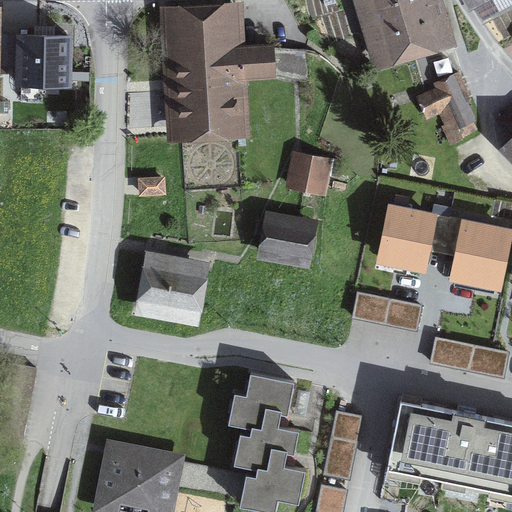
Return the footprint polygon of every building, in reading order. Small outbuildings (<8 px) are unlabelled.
[(365,0),(381,54),(418,43),(419,49),(449,41),(443,22),(438,23),(430,0),(365,0)] [(511,0),(472,0),(474,4),(476,3),(484,19),(511,4),(511,0)] [(292,37),(291,48),(273,47),(250,48),(250,53),(233,54),(231,12),(175,16),(181,129),(238,126),(235,76),(274,74),(309,83),(315,50),(309,38),(292,37)] [(68,85),(69,35),(20,34),(19,84),(68,85)] [(455,78),(437,87),(438,89),(420,97),(429,117),(440,112),(445,124),(442,126),(451,143),(465,137),(476,129),(472,121),(475,120),(467,101),(471,100),(460,74),(454,76),(455,78)] [(511,156),(511,107),(499,120),(511,132),(511,142),(505,149),(511,156)] [(326,165),(296,159),(291,186),(321,192),(326,165)] [(165,177),(139,178),(140,195),(166,194),(165,177)] [(431,225),(386,214),(376,256),(422,266),(431,225)] [(277,224),(273,248),(300,254),(305,229),(277,224)] [(505,244),(458,233),(448,276),(496,287),(505,244)] [(154,262),(146,305),(190,313),(198,270),(154,262)] [(360,292),(355,317),(414,329),(419,305),(360,292)] [(507,352),(436,337),(431,362),(503,376),(507,352)] [(0,433),(22,438),(36,368),(8,362),(0,403),(0,433)] [(294,452),(299,429),(278,425),(280,412),(287,413),(294,380),(250,371),(246,393),(234,391),(228,422),(251,427),(250,434),(240,432),(234,463),(257,467),(255,474),(246,472),(239,503),(275,510),(278,497),(298,501),(305,468),(284,464),(287,451),(294,452)] [(511,421),(401,399),(387,467),(511,492),(511,421)] [(324,472),(349,477),(361,416),(337,411),(324,472)] [(112,446),(101,505),(134,511),(165,511),(176,459),(112,446)] [(322,485),(316,511),(341,511),(346,490),(322,485)]
